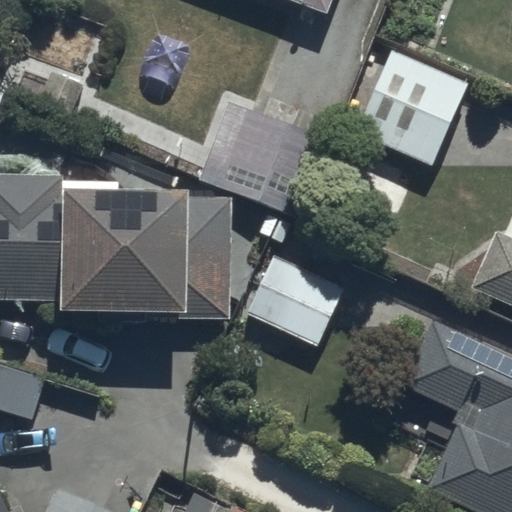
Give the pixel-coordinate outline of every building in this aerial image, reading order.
[(290,0),(327,14),(331,0),(290,0)] [(467,81),(391,51),(357,135),(432,166),(467,81)] [(225,99),(193,174),(298,218),(330,144),(225,99)] [(0,300),(61,302),(61,311),(233,316),(237,196),(189,195),(189,188),(60,184),(61,176),(0,173),(0,300)] [(511,237),(497,231),(471,290),(511,308),(511,237)] [(270,254),(244,312),(320,347),(346,290),(270,254)] [(511,511),(511,359),(431,322),(399,389),(463,419),(430,490),(476,511),(511,511)] [(110,511),(60,488),(47,511),(10,511),(0,489),(0,511),(110,511)] [(254,511),(237,503),(232,511),(231,511),(194,494),(185,511),(254,511)]
